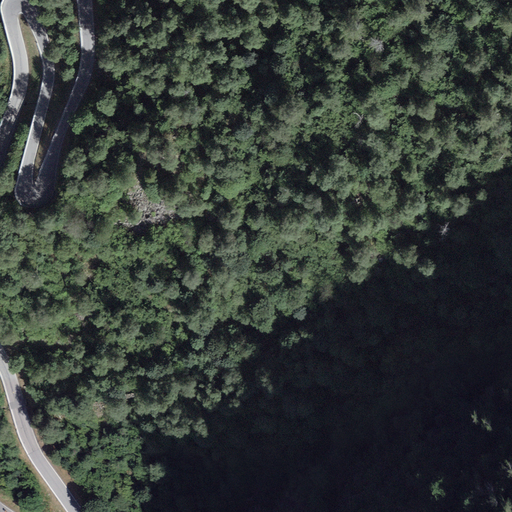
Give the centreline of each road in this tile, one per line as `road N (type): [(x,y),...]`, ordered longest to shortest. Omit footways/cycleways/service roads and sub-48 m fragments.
road 1 (tertiary): [(0,143),(20,69),(10,10),(20,1),(30,10),(48,74),(24,187),(29,197),(42,195),(84,77),(84,0)]
road 2 (tertiary): [(75,511),(26,435),(0,358)]
